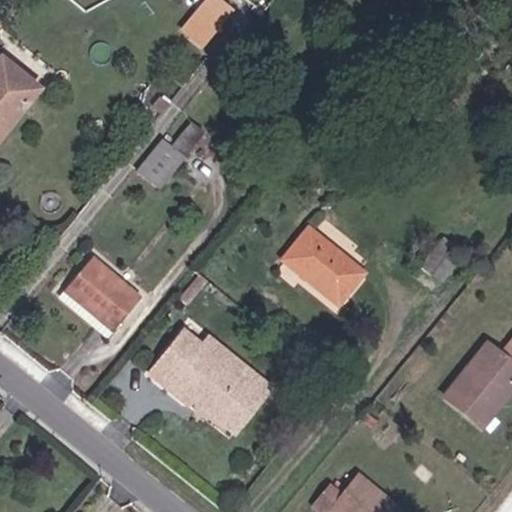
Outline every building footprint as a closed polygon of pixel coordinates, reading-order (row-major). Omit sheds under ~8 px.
[(228,0),(204,0),(182,28),(206,48),(239,8),(228,0)] [(146,70),(169,88),(196,55),(173,38),(146,70)] [(0,131),(25,103),(0,83),(0,131)] [(126,182),(149,200),(176,168),(154,149),(148,156),(141,165),(126,182)] [(141,165),(148,156),(140,150),(134,159),(141,165)] [(321,317),(349,283),(295,238),(268,272),(321,317)] [(428,293),(455,262),(435,245),(408,277),(428,293)] [(53,301),(74,318),(102,285),(82,268),(53,301)] [(74,318),(101,339),(130,307),(102,285),(74,318)] [(66,326),(74,318),(53,301),(47,310),(66,326)] [(93,349),(101,339),(74,318),(66,326),(93,349)] [(220,383),(180,351),(149,391),(200,431),(205,426),(209,419),(262,461),(295,422),(229,371),(220,383)] [(459,373),(470,382),(481,369),(469,360),(459,373)] [(428,409),(460,436),(502,386),(481,369),(470,382),(459,373),(428,409)] [(460,436),(467,441),(508,391),(502,386),(460,436)] [(209,419),(205,426),(257,467),(262,461),(209,419)] [(383,511),(345,481),(327,504),(314,493),(298,511),(383,511)]
